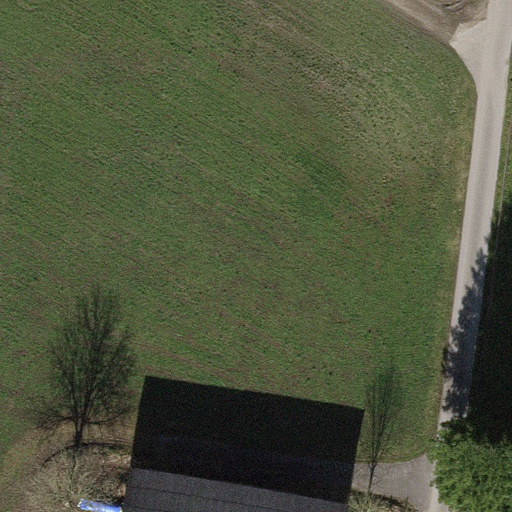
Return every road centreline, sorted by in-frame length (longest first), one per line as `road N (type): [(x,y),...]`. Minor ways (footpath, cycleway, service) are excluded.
road 1 (track): [(444,511),(506,0)]
road 2 (track): [(447,493),(94,436),(38,456),(21,486),(23,511)]
